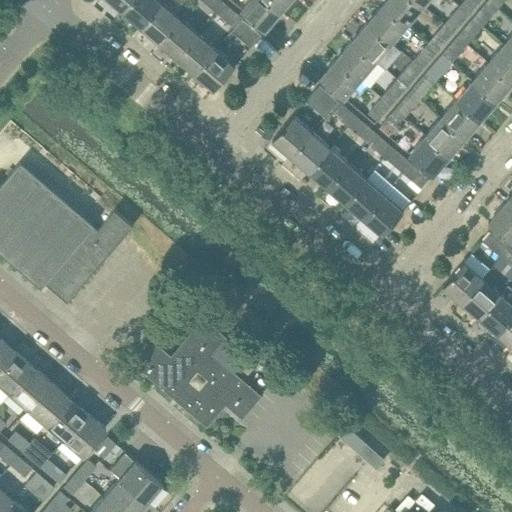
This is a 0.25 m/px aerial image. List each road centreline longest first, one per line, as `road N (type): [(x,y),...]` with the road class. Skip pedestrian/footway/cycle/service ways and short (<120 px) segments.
road 1 (residential): [(220,478),(0,289)]
road 2 (residential): [(380,294),(210,149)]
road 3 (residential): [(210,149),(47,10)]
road 4 (residential): [(380,294),(511,141)]
road 5 (residential): [(210,149),(338,0)]
road 6 (residential): [(511,407),(380,294)]
